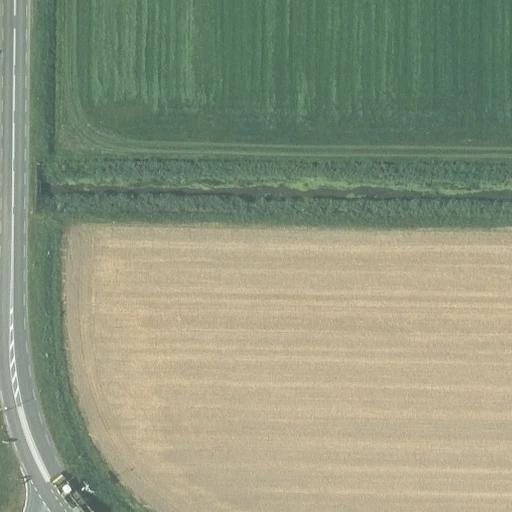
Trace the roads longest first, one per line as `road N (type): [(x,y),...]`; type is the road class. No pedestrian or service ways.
road 1 (secondary): [(10,305),(14,0)]
road 2 (secondary): [(79,509),(32,420),(10,305)]
road 3 (secondary): [(10,305),(2,341),(10,410),(56,511)]
